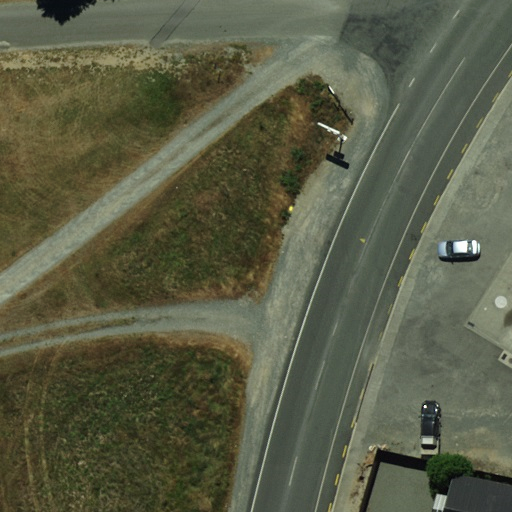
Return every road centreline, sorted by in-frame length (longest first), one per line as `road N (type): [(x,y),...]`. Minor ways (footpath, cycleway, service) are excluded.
road 1 (residential): [(285,511),(359,257),(440,95),(493,19)]
road 2 (residential): [(0,28),(310,32),(493,19)]
